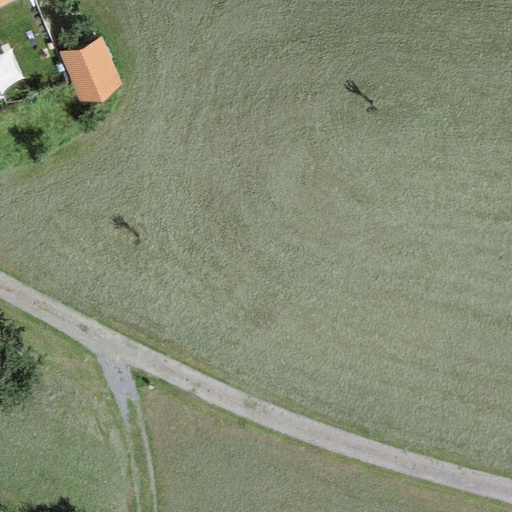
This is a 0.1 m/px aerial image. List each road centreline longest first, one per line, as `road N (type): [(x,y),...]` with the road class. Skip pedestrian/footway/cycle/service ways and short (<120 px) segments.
road 1 (track): [(119,388),(511,506)]
road 2 (track): [(0,315),(119,388)]
road 3 (track): [(155,511),(119,388)]
